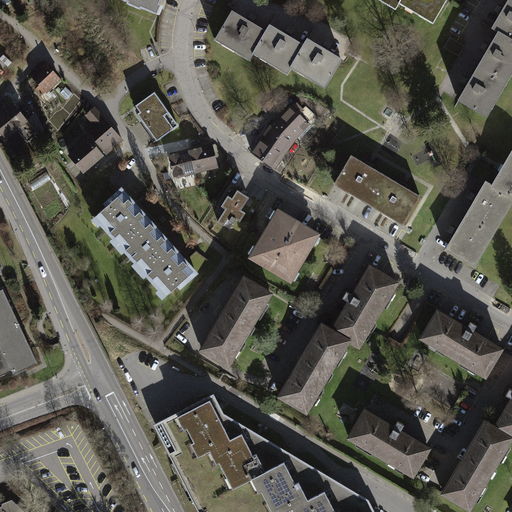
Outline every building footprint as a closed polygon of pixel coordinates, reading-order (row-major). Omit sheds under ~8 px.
[(134,0),(160,10),(164,1),(162,0),(134,0)] [(383,0),(399,10),(403,4),(436,24),(451,0),(383,0)] [(474,85),(464,102),(493,119),(511,86),(511,1),(507,11),(497,29),(503,33),(493,33),(474,85)] [(234,10),(217,40),(253,62),(258,55),(291,74),(294,69),(327,89),(345,59),(329,49),(311,39),(307,46),(291,36),(273,25),(269,31),(252,21),(234,10)] [(44,61),(30,75),(47,92),(61,78),(44,61)] [(155,90),(136,104),(141,111),(139,113),(157,139),(178,125),(155,90)] [(273,124),(263,140),(288,158),(301,139),(323,118),(316,112),(321,106),(308,96),(300,102),(296,107),(293,104),(283,116),(275,125),(273,124)] [(12,101),(0,111),(0,133),(15,152),(44,128),(36,111),(27,119),(12,101)] [(91,122),(84,127),(106,154),(124,140),(95,106),(85,114),(91,122)] [(104,154),(88,136),(68,154),(82,172),(104,154)] [(263,140),(254,152),(279,170),(288,158),(263,140)] [(213,143),(168,154),(174,177),(219,167),(213,143)] [(458,231),(446,252),(475,269),(511,206),(511,155),(504,169),(494,186),(487,182),(477,198),(458,231)] [(355,157),(339,184),(408,224),(424,198),(405,186),(370,166),(355,157)] [(105,205),(91,217),(165,297),(177,285),(181,288),(201,271),(121,185),(102,202),(105,205)] [(250,195),(238,188),(233,196),(228,193),(222,204),(227,207),(218,220),(230,227),(236,217),(240,220),(246,210),(242,208),(250,195)] [(266,234),(251,258),(294,284),(324,235),(281,209),(266,234)] [(334,334),(355,346),(363,351),(404,285),(374,267),(356,297),(350,294),(345,301),(351,305),(336,331),(334,334)] [(246,279),(204,352),(234,368),(275,295),(246,279)] [(0,374),(35,360),(4,289),(0,290),(0,374)] [(437,312),(421,339),(484,376),(500,350),(472,333),(476,326),(471,322),(467,329),(437,312)] [(326,325),(280,400),(311,419),(355,346),(334,334),(336,331),(326,325)] [(511,399),(495,427),(511,437),(511,390),(510,389),(506,395),(511,398),(511,399)] [(210,396),(155,424),(199,511),(372,511),(368,503),(218,413),(210,396)] [(365,410),(349,437),(413,475),(428,448),(400,431),(404,425),(398,422),(394,428),(365,410)] [(486,421),(443,492),(469,508),(511,437),(495,427),(486,421)] [(24,511),(12,500),(0,504),(0,511),(24,511)]
